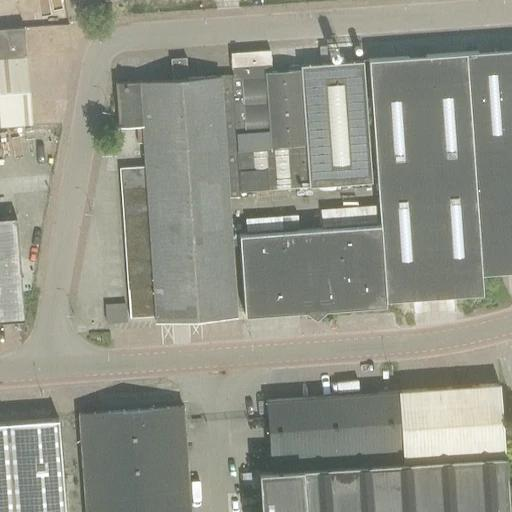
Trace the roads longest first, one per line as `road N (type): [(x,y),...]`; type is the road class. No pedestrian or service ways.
road 1 (unclassified): [(36,370),(87,75),(103,43),(511,12)]
road 2 (tertiary): [(511,328),(380,349),(36,370)]
